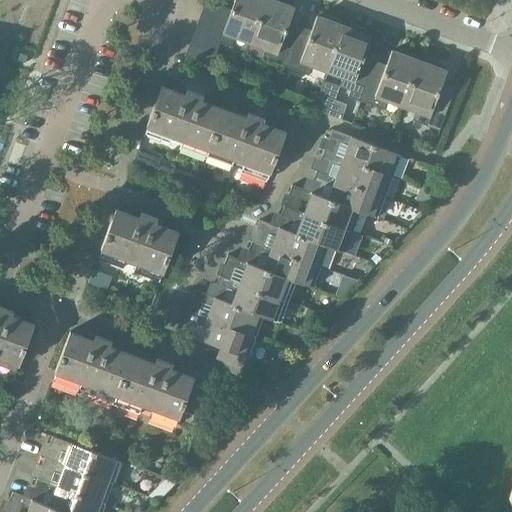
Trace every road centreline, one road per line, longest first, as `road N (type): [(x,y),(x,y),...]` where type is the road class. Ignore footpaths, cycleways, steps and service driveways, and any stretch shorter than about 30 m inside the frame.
road 1 (residential): [(60,316),(147,347),(162,345),(181,291),(264,203),(309,132),(303,119),(167,67),(156,55),(144,0)]
road 2 (tertiary): [(511,114),(462,213),(190,511)]
road 3 (tertiary): [(241,511),(511,205)]
road 4 (residential): [(0,275),(107,0)]
road 5 (residential): [(0,460),(60,316)]
road 6 (residential): [(511,48),(376,0)]
